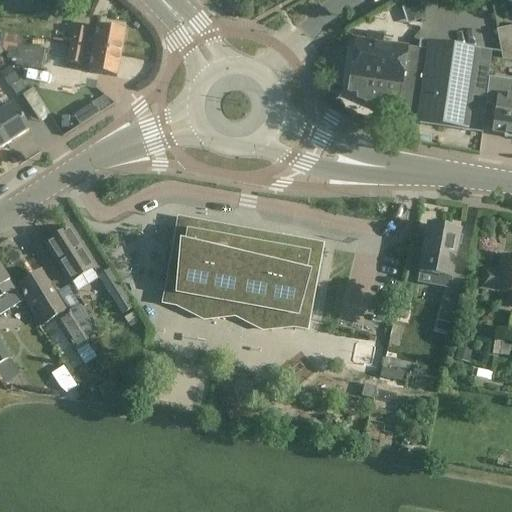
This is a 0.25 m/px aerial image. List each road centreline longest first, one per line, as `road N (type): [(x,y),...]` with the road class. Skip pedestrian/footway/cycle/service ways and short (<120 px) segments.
road 1 (tertiary): [(256,141),(322,169),(445,171)]
road 2 (tertiary): [(445,171),(356,153),(275,116)]
road 3 (unclassified): [(195,104),(79,168)]
road 4 (unclassified): [(79,168),(205,133)]
